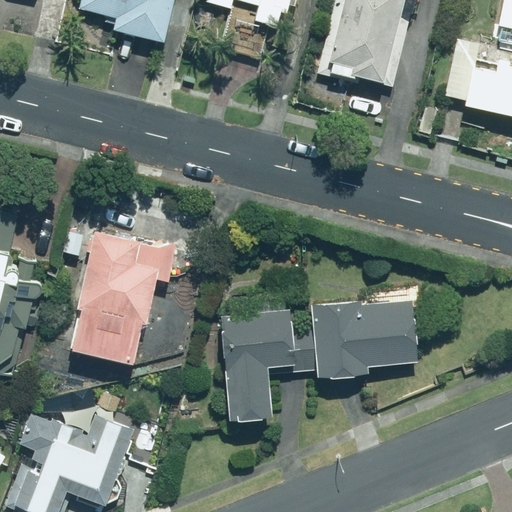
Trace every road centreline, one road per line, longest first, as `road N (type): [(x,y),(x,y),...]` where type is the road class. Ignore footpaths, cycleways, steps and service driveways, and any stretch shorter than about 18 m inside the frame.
road 1 (secondary): [(460,212),(0,93)]
road 2 (tertiary): [(300,511),(511,428)]
